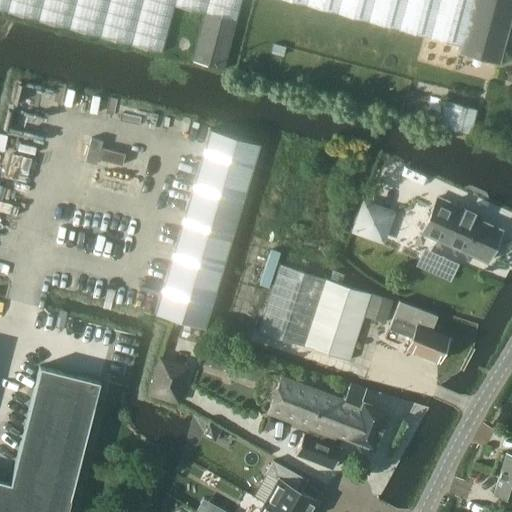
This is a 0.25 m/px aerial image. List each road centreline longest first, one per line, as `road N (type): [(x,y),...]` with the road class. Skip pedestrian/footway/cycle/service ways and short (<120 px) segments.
road 1 (tertiary): [(426,511),(511,365)]
road 2 (unknown): [(13,337),(48,191)]
